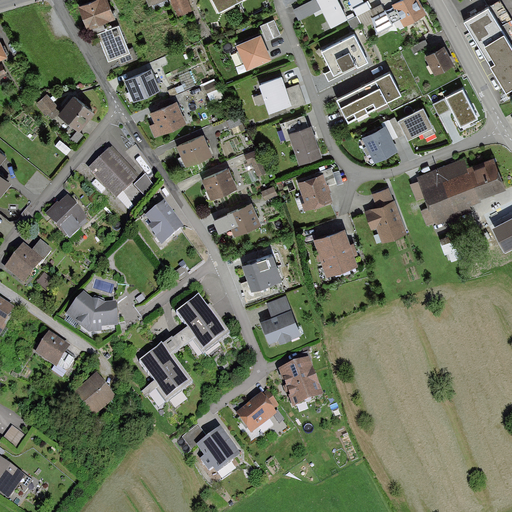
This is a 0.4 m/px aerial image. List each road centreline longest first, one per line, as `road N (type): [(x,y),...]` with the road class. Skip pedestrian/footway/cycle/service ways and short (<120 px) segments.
road 1 (residential): [(120,108),(214,249),(259,361),(255,377),(211,410)]
road 2 (residential): [(505,128),(384,173),(348,167),(329,138),(278,0)]
road 3 (residential): [(120,108),(0,253)]
road 4 (residential): [(435,0),(505,128)]
road 5 (residential): [(0,287),(84,346),(112,378)]
road 6 (residential): [(58,0),(120,108)]
